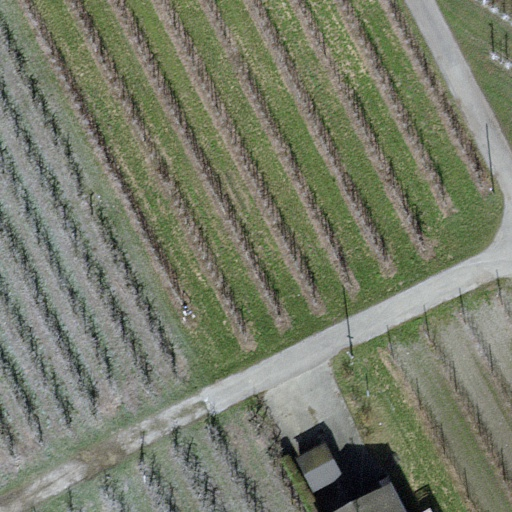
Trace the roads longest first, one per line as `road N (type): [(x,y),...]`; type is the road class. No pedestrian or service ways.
road 1 (unclassified): [(511,255),(200,408)]
road 2 (track): [(200,408),(3,511)]
road 3 (track): [(419,0),(511,181)]
